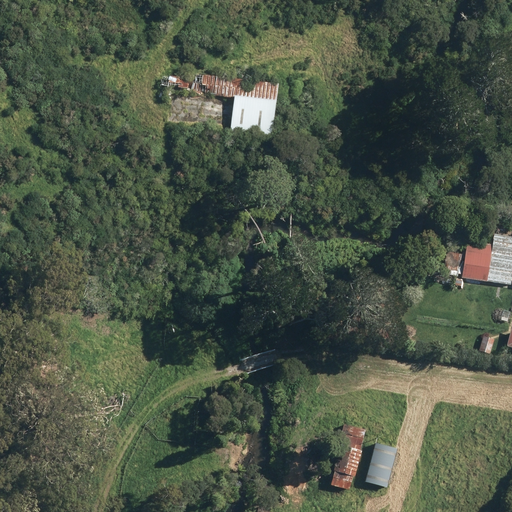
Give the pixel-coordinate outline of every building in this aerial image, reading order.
[(234,98),(230,133),(271,138),(278,84),(188,74),(187,78),(161,75),(160,88),(167,89),(167,90),(234,98)] [(458,275),(462,275),(462,279),(511,286),(511,274),(511,237),(494,235),(496,221),(476,218),(473,243),(467,242),(464,265),(460,264),(461,260),(449,259),(446,276),(458,277),(458,275)] [(482,336),(478,350),(489,353),(493,338),(482,336)] [(327,486),(349,492),(353,478),(354,478),(361,453),(360,453),(366,431),(343,425),(327,486)] [(365,484),(386,490),(397,451),(375,445),(365,484)]
